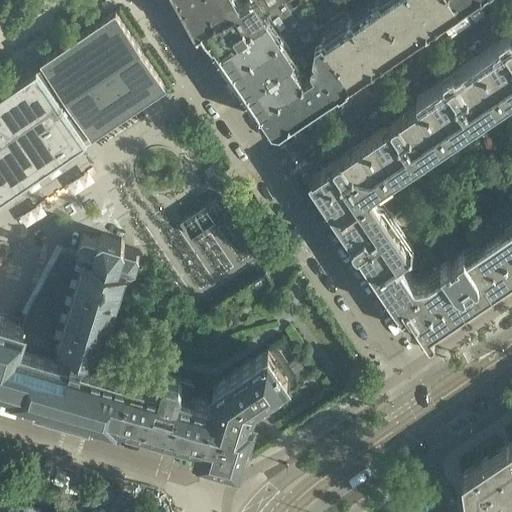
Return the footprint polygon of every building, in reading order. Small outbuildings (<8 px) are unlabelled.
[(182,0),(197,27),(198,28),(199,28),(200,27),(200,26),(205,22),(242,0),(182,0)] [(242,0),(205,22),(219,43),(283,1),(296,21),(298,24),(310,17),(315,14),(306,0),(242,0)] [(460,2),(458,0),(381,0),(380,1),(406,39),(460,2)] [(313,66),(287,27),(296,21),(283,1),(219,43),(261,105),(300,78),(298,76),(306,71),(313,66)] [(406,39),(380,1),(325,38),(351,76),(406,39)] [(126,266),(135,269),(140,250),(124,246),(125,244),(121,239),(104,233),(98,236),(98,238),(82,233),(77,251),(61,246),(27,310),(24,323),(0,316),(0,164),(71,117),(76,125),(85,122),(92,132),(165,82),(116,9),(43,59),(44,61),(39,64),(38,62),(0,87),(0,378),(11,382),(10,387),(35,394),(35,395),(90,412),(91,411),(116,418),(117,414),(128,378),(87,366),(88,363),(86,362),(88,354),(99,358),(126,266)] [(351,76),(325,38),(324,39),(310,17),(298,24),(296,21),(287,27),(313,66),(306,71),(322,95),(351,76)] [(511,38),(482,59),(509,99),(511,96),(511,38)] [(509,99),(482,59),(425,98),(452,137),(474,122),(478,123),(482,121),(486,118),(486,114),(509,99)] [(280,124),(322,95),(306,71),(298,76),(300,78),(261,105),(272,122),(280,124)] [(452,137),(425,98),(367,137),(395,177),(417,161),(421,162),(429,157),(429,153),(452,137)] [(395,177),(367,137),(310,176),(337,216),(370,194),(395,177)] [(389,223),(370,194),(337,216),(357,245),(389,223)] [(407,252),(409,247),(405,246),(389,223),(357,245),(377,274),(399,259),(407,252)] [(511,264),(511,225),(493,238),(511,264)] [(484,293),(511,273),(511,264),(493,238),(469,255),(466,251),(458,256),(454,251),(451,250),(444,255),(444,260),(447,264),(440,269),(442,273),(432,280),(421,282),(420,290),(444,325),(481,300),(481,301),(482,301),(482,300),(483,300),(483,299),(483,298),(482,294),(484,293)] [(444,325),(420,290),(421,282),(415,283),(399,259),(377,274),(419,337),(420,338),(421,338),(422,339),(423,339),(424,338),(444,325)] [(250,413),(254,402),(253,402),(253,401),(287,378),(288,380),(304,369),(297,358),(288,364),(280,352),(278,350),(275,349),(272,349),(269,350),(268,348),(214,384),(219,392),(216,403),(191,395),(194,383),(191,377),(163,368),(156,371),(152,385),(128,378),(117,414),(199,438),(196,450),(240,464),(255,414),(250,413)] [(511,438),(479,461),(484,468),(485,477),(490,477),(493,481),(500,477),(510,492),(511,490),(511,438)] [(504,496),(510,492),(500,477),(493,481),(490,477),(485,477),(484,468),(479,461),(463,472),(468,511),(510,511),(510,510),(506,510),(504,496)]
